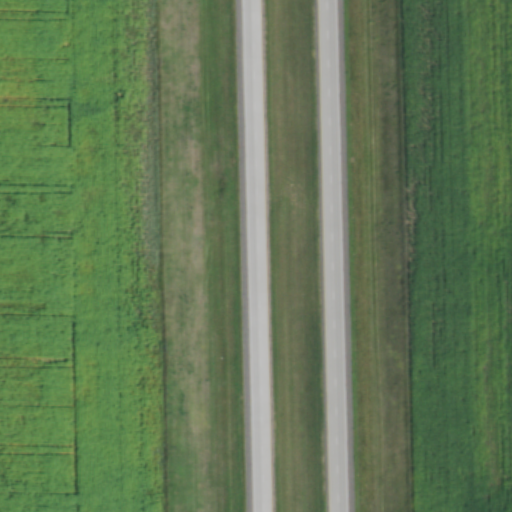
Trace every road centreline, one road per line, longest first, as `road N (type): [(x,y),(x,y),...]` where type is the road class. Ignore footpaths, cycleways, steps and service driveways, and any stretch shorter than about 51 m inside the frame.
road 1 (motorway): [(352,511),(341,0)]
road 2 (motorway): [(259,0),(269,511)]
